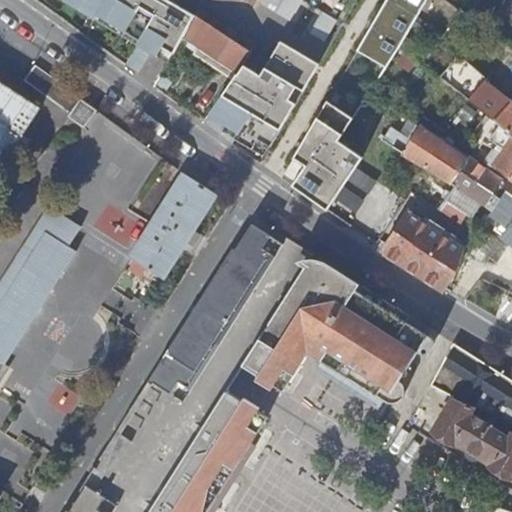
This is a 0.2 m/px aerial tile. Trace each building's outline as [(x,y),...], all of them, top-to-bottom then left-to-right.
[(185,0),(71,0),(172,58),(183,38),(194,19),(200,8),(185,0)] [(263,0),(262,2),(292,20),(304,0),(263,0)] [(380,0),(321,96),(275,174),(320,206),(356,153),(330,135),(382,64),(422,0),(380,0)] [(325,10),(312,30),(327,39),(340,19),(325,10)] [(194,19),(183,38),(235,73),(248,53),(194,19)] [(249,59),(213,108),(231,120),(227,126),(266,150),(324,59),(285,35),(268,69),(249,59)] [(137,45),(126,65),(138,72),(149,51),(137,45)] [(511,107),(488,85),(492,80),(460,54),(438,79),(498,125),(511,137),(511,107)] [(28,80),(72,112),(81,100),(36,67),(28,80)] [(41,103),(0,78),(0,161),(3,164),(41,103)] [(81,100),(72,112),(69,117),(84,128),(91,119),(93,121),(98,114),(96,113),(97,112),(81,100)] [(501,180),(468,156),(465,160),(420,128),(402,154),(403,155),(455,189),(480,204),(483,206),(491,194),(501,180)] [(511,138),(491,167),(508,179),(511,173),(511,138)] [(386,178),(439,212),(440,211),(446,201),(455,189),(403,155),(389,174),(386,178)] [(129,258),(165,281),(218,196),(219,195),(183,174),(129,258)] [(446,201),(468,216),(470,217),(480,204),(455,189),(446,201)] [(499,199),(491,194),(483,206),(488,209),(505,220),(511,211),(511,197),(505,192),(499,199)] [(446,201),(440,211),(461,226),(468,216),(446,201)] [(0,498),(1,497),(0,496),(0,367),(3,364),(6,366),(78,253),(70,248),(82,228),(50,207),(0,287),(0,498)] [(385,256),(443,293),(455,271),(465,248),(408,211),(384,245),(383,251),(383,253),(385,256)] [(304,248),(258,220),(255,224),(184,338),(221,361),(236,370),(275,395),(300,356),(305,359),(309,355),(317,360),(321,383),(351,401),(374,395),(389,403),(391,404),(394,403),(396,402),(398,401),(400,400),(401,397),(403,395),(403,393),(403,390),(402,388),(401,385),(399,381),(418,352),(432,330),(381,297),(304,248)] [(479,230),(469,244),(497,264),(507,248),(479,230)] [(505,304),(493,323),(511,332),(511,297),(510,297),(509,296),(505,304)] [(221,361),(184,338),(176,349),(168,363),(204,385),(220,395),(229,381),(236,370),(221,361)] [(511,380),(454,344),(430,386),(454,398),(470,406),(480,411),(503,420),(511,423),(511,380)] [(204,385),(168,363),(74,511),(201,511),(205,506),(209,505),(212,504),(214,503),(209,499),(211,497),(216,499),(217,497),(216,493),(215,490),(259,420),(220,395),(204,385)] [(0,367),(0,386),(11,369),(6,366),(3,364),(0,367)] [(511,478),(511,423),(503,420),(480,411),(470,406),(454,398),(434,432),(455,444),(456,442),(493,463),(491,466),(511,478)]
